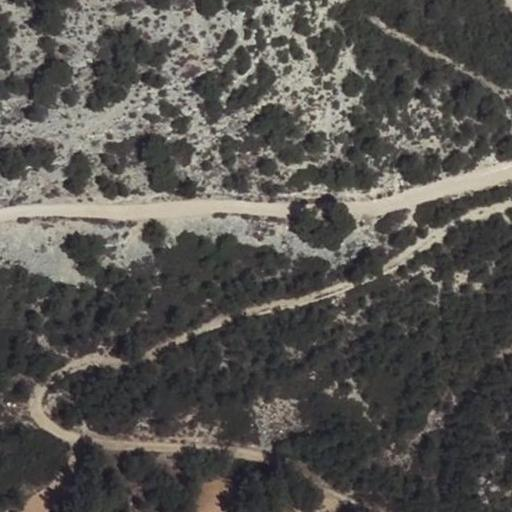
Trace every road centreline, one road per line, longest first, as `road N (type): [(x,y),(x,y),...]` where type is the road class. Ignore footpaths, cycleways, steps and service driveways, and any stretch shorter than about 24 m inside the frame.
road 1 (track): [(511,210),(429,235),(360,280),(218,323),(156,351),(67,369),(41,390),(42,419),(54,428),(115,441),(274,448),(342,496),(388,511)]
road 2 (track): [(0,220),(215,205),(363,212),(511,175)]
